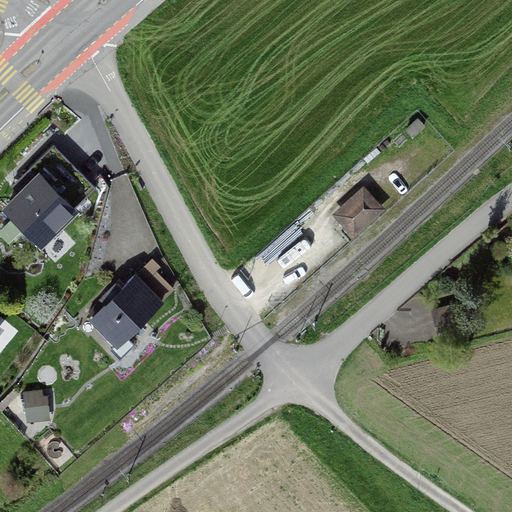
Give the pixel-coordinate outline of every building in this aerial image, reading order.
[(426,123),(418,115),(405,128),(413,136),(426,123)] [(11,183),(16,188),(39,165),(77,204),(97,184),(53,141),(11,183)] [(39,165),(16,188),(2,202),(42,242),(79,205),(77,204),(39,165)] [(332,212),(353,235),(385,206),(364,183),(332,212)] [(121,284),(116,279),(99,295),(104,300),(88,316),(115,342),(110,347),(120,357),(135,342),(128,335),(175,287),(157,269),(161,264),(152,256),(138,271),(135,269),(121,284)] [(464,299),(431,307),(438,340),(471,333),(464,299)] [(27,421),(50,419),(48,393),(43,394),(43,388),(24,389),(27,421)]
